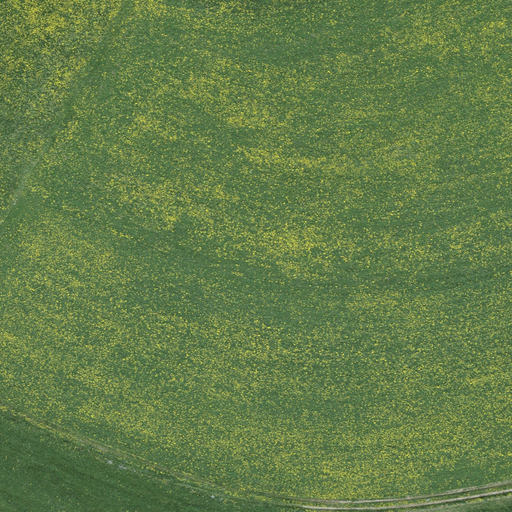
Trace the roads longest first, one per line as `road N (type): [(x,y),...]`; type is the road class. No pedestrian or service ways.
road 1 (track): [(0,396),(156,470),(346,511)]
road 2 (track): [(363,511),(511,487)]
